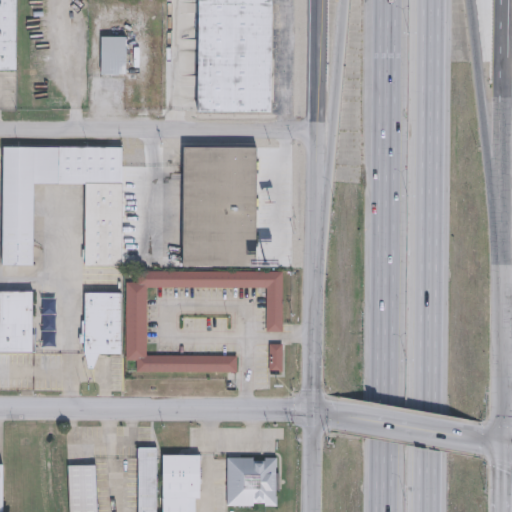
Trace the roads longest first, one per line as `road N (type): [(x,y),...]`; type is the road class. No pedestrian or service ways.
road 1 (motorway): [(434,511),(437,0)]
road 2 (motorway): [(390,0),(387,511)]
road 3 (residential): [(0,127),(316,128)]
road 4 (residential): [(0,407),(313,409)]
road 5 (motorway): [(348,0),(316,287)]
road 6 (secondary): [(321,0),(316,287)]
road 7 (secondary): [(505,444),(503,210)]
road 8 (motorway): [(503,210),(473,0)]
road 9 (secondary): [(503,210),(506,0)]
road 10 (tertiary): [(338,412),(484,439)]
road 11 (secondary): [(316,287),(313,409)]
